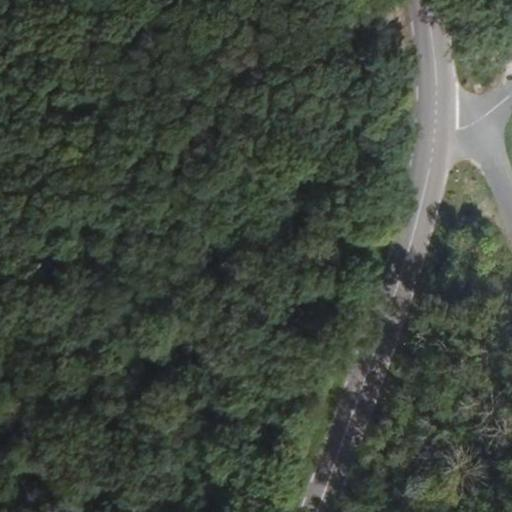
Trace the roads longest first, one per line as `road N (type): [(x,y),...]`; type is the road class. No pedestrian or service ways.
road 1 (primary): [(308,511),(399,255),(424,126)]
road 2 (primary): [(424,126),(416,0)]
